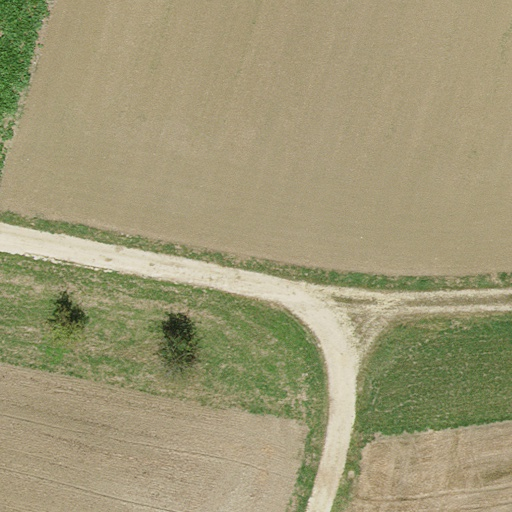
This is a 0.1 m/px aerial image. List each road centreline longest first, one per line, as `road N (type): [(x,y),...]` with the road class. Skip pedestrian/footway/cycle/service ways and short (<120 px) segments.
road 1 (track): [(511,301),(344,310),(0,244)]
road 2 (track): [(344,310),(326,465),(311,511)]
